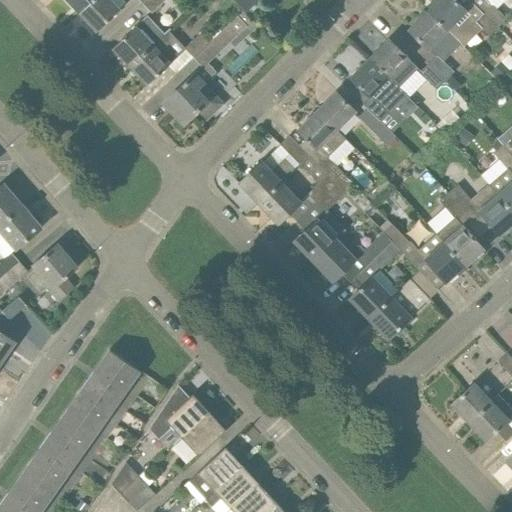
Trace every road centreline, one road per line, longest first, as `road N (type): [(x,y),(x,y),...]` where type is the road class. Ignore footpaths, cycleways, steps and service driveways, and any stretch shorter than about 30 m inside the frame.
road 1 (residential): [(359,511),(129,264)]
road 2 (residential): [(388,392),(186,179)]
road 3 (residential): [(186,179),(361,0)]
road 4 (residential): [(186,179),(17,0)]
road 5 (residential): [(0,444),(129,264)]
road 6 (residential): [(129,264),(0,118)]
road 7 (residential): [(505,511),(388,392)]
road 8 (residential): [(388,392),(511,284)]
